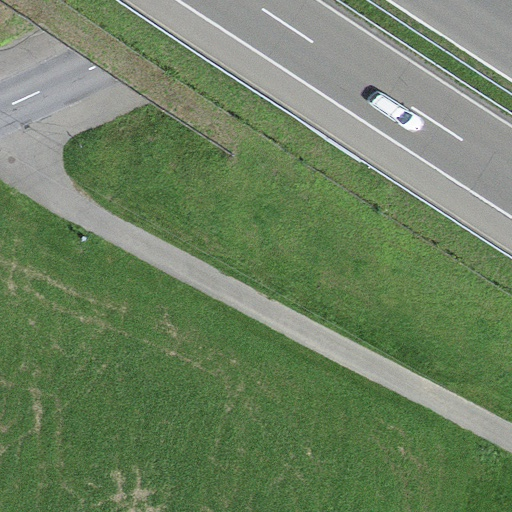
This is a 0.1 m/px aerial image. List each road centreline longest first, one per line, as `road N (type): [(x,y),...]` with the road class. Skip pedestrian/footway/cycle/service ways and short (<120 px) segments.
road 1 (track): [(511,439),(51,198),(0,154)]
road 2 (motorway): [(240,0),(511,174)]
road 3 (tertiary): [(248,0),(0,112)]
